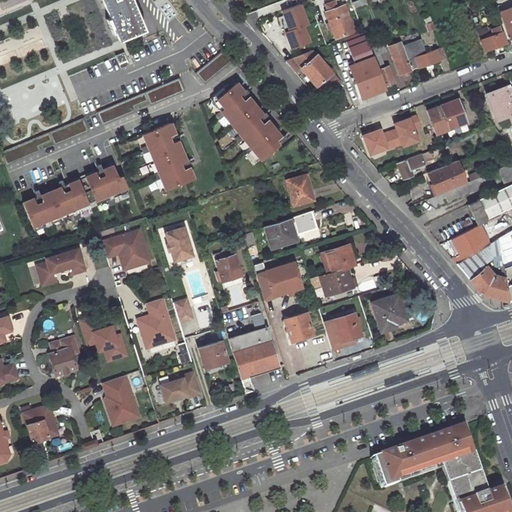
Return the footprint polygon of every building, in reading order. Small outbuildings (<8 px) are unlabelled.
[(103,0),(120,40),(146,29),(141,17),(138,18),(130,0),(103,0)] [(336,39),(355,31),(344,5),(336,8),(334,2),(325,5),(328,11),(325,12),(331,26),(334,35),(336,39)] [(298,5),(280,12),(284,21),(287,28),(284,29),(283,30),(291,49),(309,42),(302,26),(306,24),(298,5)] [(511,14),(501,19),(509,38),(511,37),(511,14)] [(152,23),(156,32),(162,30),(158,20),(152,23)] [(431,23),(425,25),(427,32),(433,29),(431,23)] [(490,27),(493,35),(481,40),(485,50),(507,42),(503,31),(500,32),(497,24),(490,27)] [(326,38),(334,35),(331,26),(322,29),(326,38)] [(393,83),(386,67),(383,69),(378,55),(386,52),(381,40),(369,45),(370,50),(373,57),(375,60),(374,61),(384,87),(393,83)] [(403,51),(399,42),(387,47),(398,75),(411,70),(403,51)] [(301,70),(324,96),(343,81),(334,71),(331,73),(316,55),(332,49),(330,45),(285,62),(296,74),(301,70)] [(425,53),(419,56),(415,46),(403,51),(411,70),(417,67),(417,68),(439,60),(446,58),(442,47),(433,50),(425,53)] [(232,61),(223,50),(194,74),(203,85),(232,61)] [(370,50),(364,53),(367,59),(373,57),(370,50)] [(127,60),(124,52),(115,55),(118,64),(127,60)] [(367,59),(349,66),(361,98),(385,89),(384,87),(374,61),(375,60),(373,57),(367,59)] [(183,92),(177,79),(96,114),(101,127),(135,112),(133,107),(147,102),(149,106),(183,92)] [(242,92),(232,80),(209,100),(219,112),(214,116),(218,120),(223,116),(238,135),(234,139),(237,144),(242,140),(249,148),(244,152),(246,154),(251,150),(259,160),(277,145),(274,142),(280,137),(266,121),(261,125),(256,119),(261,115),(247,98),(241,103),(236,96),(242,92)] [(509,85),(488,94),(498,120),(511,114),(511,94),(509,85)] [(247,98),(242,92),(236,96),(241,103),(247,98)] [(456,99),(425,111),(434,133),(445,129),(447,135),(467,128),(456,99)] [(266,121),(261,115),(256,119),(261,125),(266,121)] [(87,132),(82,120),(0,154),(5,167),(39,153),(38,148),(51,142),(53,147),(87,132)] [(173,134),(169,123),(141,135),(146,147),(140,149),(143,155),(148,152),(157,174),(152,176),(154,182),(160,179),(165,191),(192,179),(188,168),(182,171),(179,164),(185,161),(176,141),(170,144),(167,137),(173,134)] [(176,141),(173,134),(167,137),(170,144),(176,141)] [(283,141),(280,137),(274,142),(277,145),(283,141)] [(411,175),(409,171),(423,165),(422,162),(431,159),(428,151),(397,164),(403,179),(411,175)] [(188,168),(185,161),(179,164),(182,171),(188,168)] [(464,183),(456,162),(425,173),(434,195),(464,183)] [(511,163),(497,170),(503,186),(511,182),(511,163)] [(116,179),(112,167),(101,171),(104,178),(97,181),(95,174),(67,185),(70,192),(62,195),(59,189),(40,197),(42,204),(35,206),(32,200),(22,204),(33,232),(44,228),(47,233),(52,231),(50,225),(71,216),(74,222),(80,220),(77,214),(106,201),(109,207),(114,205),(112,199),(127,193),(120,177),(116,179)] [(104,178),(101,171),(95,174),(97,181),(104,178)] [(310,191),(306,175),(286,181),(292,206),(310,200),(308,191),(310,191)] [(468,187),(475,192),(486,177),(485,175),(464,183),(424,199),(435,208),(442,198),(449,202),(456,193),(461,197),(468,187)] [(511,182),(503,186),(477,199),(487,220),(507,210),(511,207),(511,182)] [(70,192),(67,185),(59,189),(62,195),(70,192)] [(206,205),(215,201),(213,195),(203,198),(206,205)] [(42,204),(40,197),(32,200),(35,206),(42,204)] [(477,199),(466,205),(477,227),(488,221),(487,220),(477,199)] [(271,246),(297,238),(290,217),(264,225),(271,246)] [(166,233),(177,264),(198,257),(187,225),(166,233)] [(319,238),(315,227),(308,229),(311,240),(319,238)] [(477,227),(445,242),(454,257),(484,239),(477,227)] [(138,230),(101,241),(106,257),(118,254),(120,253),(122,259),(120,260),(123,270),(148,262),(138,230)] [(254,242),(251,232),(243,234),(247,244),(254,242)] [(457,263),(488,244),(484,239),(454,257),(457,263)] [(455,264),(467,279),(483,266),(492,259),(490,243),(488,244),(457,263),(455,264)] [(355,263),(348,244),(321,252),(327,272),(346,266),(355,263)] [(84,271),(77,249),(45,259),(46,262),(36,266),(42,286),(56,282),(55,276),(53,273),(69,268),(70,272),(71,275),(84,271)] [(235,254),(233,249),(213,255),(215,260),(235,254)] [(238,264),(235,254),(215,260),(221,280),(232,276),(229,267),(238,264)] [(274,296),(302,287),(294,262),(266,271),(263,261),(253,264),(264,300),(274,297),(274,296)] [(511,265),(503,270),(504,277),(510,302),(511,301),(511,265)] [(325,294),(352,285),(346,266),(327,272),(319,275),(325,294)] [(53,273),(55,276),(70,272),(69,268),(53,273)] [(501,279),(491,277),(484,268),(469,281),(481,295),(510,302),(504,277),(501,279)] [(407,324),(398,295),(372,304),(382,332),(407,324)] [(136,319),(146,348),(174,339),(160,298),(145,303),(149,315),(150,317),(145,319),(144,317),(136,319)] [(254,328),(266,325),(262,312),(250,315),(254,328)] [(312,333),(306,312),(284,319),(290,341),(312,333)] [(97,314),(78,320),(86,346),(95,343),(98,351),(104,349),(109,348),(113,360),(126,355),(120,334),(114,336),(111,326),(102,329),(100,326),(97,314)] [(361,335),(355,315),(333,322),(340,342),(361,335)] [(0,341),(1,341),(0,338),(0,333),(3,333),(11,330),(7,316),(0,318),(0,341)] [(279,366),(266,326),(228,338),(241,378),(250,375),(279,366)] [(78,352),(72,337),(48,344),(51,353),(49,354),(56,375),(76,368),(71,354),(78,352)] [(226,361),(220,341),(198,347),(204,368),(226,361)] [(104,349),(108,361),(113,360),(109,348),(104,349)] [(0,367),(0,383),(18,377),(13,363),(3,367),(0,367)] [(182,378),(160,386),(165,402),(188,395),(188,397),(202,393),(196,378),(194,372),(182,376),(182,378)] [(121,423),(139,416),(124,375),(102,383),(106,395),(108,396),(106,401),(104,400),(111,420),(119,417),(121,423)] [(211,394),(205,375),(196,378),(202,393),(203,397),(211,394)] [(245,394),(254,390),(250,375),(241,378),(245,394)] [(24,413),(28,426),(33,443),(49,438),(48,432),(57,429),(50,405),(24,413)] [(111,420),(113,426),(121,423),(119,417),(111,420)] [(0,425),(0,464),(6,462),(10,455),(7,448),(8,448),(5,439),(3,434),(0,425)] [(443,466),(458,511),(507,511),(500,489),(488,493),(489,496),(484,498),(483,495),(483,494),(479,495),(477,488),(480,486),(471,459),(473,458),(463,427),(456,430),(455,428),(441,432),(442,435),(435,437),(436,440),(431,441),(430,439),(428,439),(429,442),(424,444),(423,441),(392,451),(393,454),(385,457),(384,454),(371,458),(382,490),(397,485),(396,481),(439,467),(443,466)] [(49,438),(59,435),(57,429),(48,432),(49,438)] [(440,471),(454,511),(458,511),(443,466),(439,467),(440,471)] [(439,467),(396,481),(397,485),(440,471),(439,467)]
